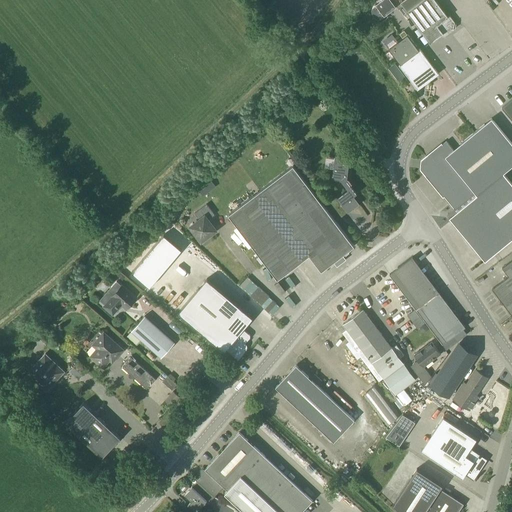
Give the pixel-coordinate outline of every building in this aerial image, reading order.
[(384,17),(390,12),(381,0),(375,5),(376,6),(374,7),(371,10),(372,14),(375,18),(378,20),(382,18),(384,17)] [(390,0),(381,0),(390,12),(396,7),(390,0)] [(403,0),(399,3),(430,43),(440,36),(444,36),(455,28),(455,24),(449,15),(447,16),(434,0),(403,0)] [(418,50),(407,35),(389,48),(400,64),(399,65),(417,89),(438,74),(420,49),(418,50)] [(511,98),(501,108),(511,121),(511,98)] [(511,165),(511,144),(491,118),(452,150),(446,141),(422,161),(421,169),(454,209),(450,213),(449,218),(485,261),(511,238),(511,183),(503,173),(511,165)] [(381,153),(387,149),(380,139),(374,143),(381,153)] [(334,161),(332,178),(340,179),(348,190),(336,198),(348,213),(360,204),(353,196),(357,194),(347,180),(349,163),(343,162),(344,156),(335,155),(334,161)] [(321,270),(354,246),(293,165),(228,214),(277,279),(309,255),(321,270)] [(201,241),(216,230),(208,220),(214,215),(206,204),(195,213),(199,220),(190,227),(201,241)] [(163,234),(132,272),(150,287),(181,249),(163,234)] [(420,306),(439,292),(412,257),(393,271),(420,306)] [(492,289),(511,316),(511,315),(511,260),(502,268),(508,277),(492,289)] [(246,350),(247,347),(245,343),(249,339),(250,338),(250,337),(250,336),(250,335),(249,334),(243,329),(253,317),(207,279),(178,312),(224,351),(225,350),(238,360),(245,352),(244,352),(246,350)] [(127,309),(136,299),(122,286),(102,307),(112,316),(122,305),(127,309)] [(420,306),(416,309),(443,344),(446,341),(454,335),(465,327),(439,292),(420,306)] [(160,300),(169,313),(175,309),(166,296),(160,300)] [(396,395),(416,380),(392,348),(363,309),(343,324),(346,329),(383,378),(396,395)] [(175,342),(145,316),(131,331),(126,336),(137,346),(142,340),(161,357),(175,342)] [(348,341),(360,356),(379,381),(383,378),(346,329),(342,332),(348,341)] [(49,333),(43,336),(47,344),(53,340),(49,333)] [(112,362),(123,350),(104,333),(93,345),(97,349),(90,357),(103,368),(109,360),(112,362)] [(425,385),(431,376),(424,366),(440,353),(432,342),(415,355),(418,360),(410,366),(425,385)] [(448,396),(476,354),(459,343),(431,385),(448,396)] [(46,391),(64,372),(45,354),(27,373),(46,391)] [(147,389),(155,379),(131,357),(122,367),(147,389)] [(334,441),(354,420),(296,365),(275,387),(334,441)] [(476,395),(488,378),(476,369),(466,384),(464,382),(453,399),(470,411),(479,397),(476,395)] [(167,376),(163,380),(172,388),(176,384),(167,376)] [(171,407),(180,396),(173,391),(164,400),(171,407)] [(65,423),(102,457),(120,438),(84,403),(65,423)] [(388,438),(399,445),(415,423),(404,415),(388,438)] [(483,457),(478,454),(470,449),(476,439),(442,417),(432,433),(427,441),(435,447),(429,456),(462,478),(465,474),(473,480),(484,464),(480,462),(483,457)] [(205,469),(207,471),(198,481),(215,496),(224,487),(228,490),(224,493),(244,511),(301,511),(313,500),(240,432),(205,469)] [(458,511),(464,504),(440,488),(442,485),(417,469),(393,505),(400,511),(458,511)] [(216,497),(215,496),(198,481),(185,494),(191,501),(188,505),(195,511),(196,511),(207,501),(210,504),(216,497)]
